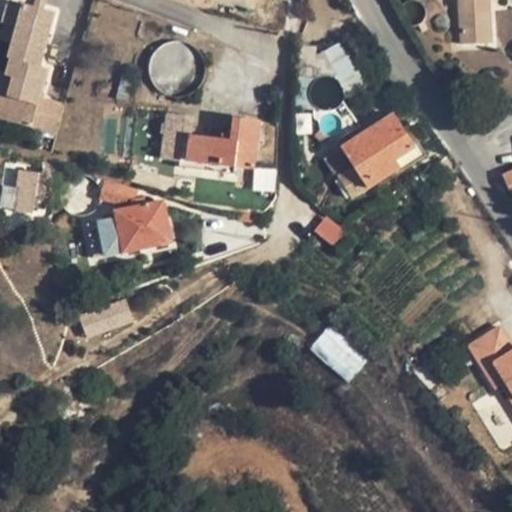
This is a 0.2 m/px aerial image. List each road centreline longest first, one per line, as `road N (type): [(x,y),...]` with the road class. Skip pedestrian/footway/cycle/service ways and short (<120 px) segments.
road 1 (residential): [(292,0),(281,145),(287,251)]
road 2 (residential): [(454,136),(369,0)]
